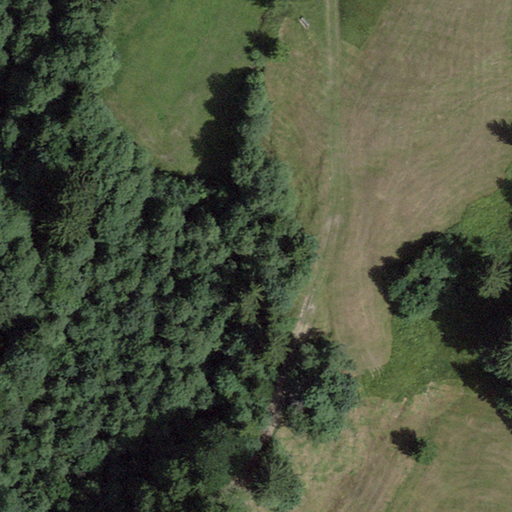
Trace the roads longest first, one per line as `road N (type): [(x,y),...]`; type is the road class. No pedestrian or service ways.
road 1 (track): [(322,270),(253,452),(249,511)]
road 2 (track): [(329,32),(334,240),(322,270)]
